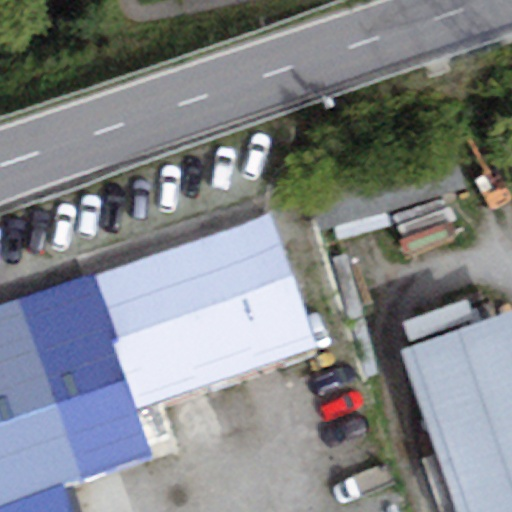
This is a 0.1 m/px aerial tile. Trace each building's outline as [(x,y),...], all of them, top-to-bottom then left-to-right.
[(307,195),(318,234),(464,192),(452,153),(307,195)] [(268,216),(94,275),(118,345),(112,347),(135,410),(314,349),(268,216)] [(94,275),(0,307),(0,511),(62,491),(152,459),(135,410),(112,347),(118,345),(94,275)] [(403,323),(412,348),(476,325),(467,300),(403,323)] [(511,511),(511,311),(476,325),(412,348),(401,352),(456,511),(511,511)] [(0,511),(68,511),(62,491),(0,511)]
